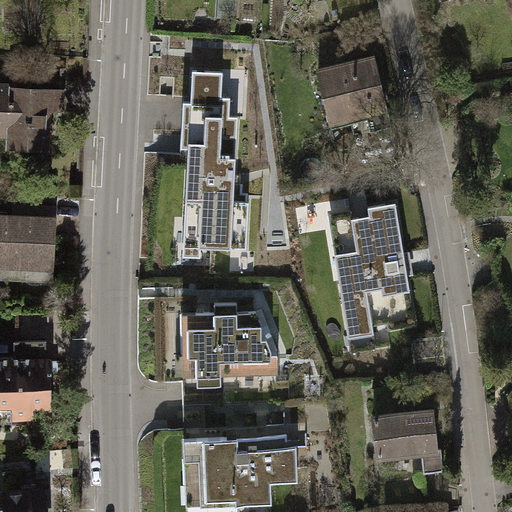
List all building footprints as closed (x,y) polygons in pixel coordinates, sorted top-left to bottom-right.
[(216,0),(217,23),(235,23),(237,0),(216,0)] [(376,59),(319,71),(331,132),(390,117),(376,59)] [(222,70),(191,68),(190,92),(181,91),(178,144),(187,144),(180,255),(203,256),(204,245),(245,248),(248,199),(234,199),(239,115),(229,114),(230,94),(221,93),(222,70)] [(69,89),(0,86),(0,136),(9,137),(8,151),(52,153),(54,112),(68,112),(69,89)] [(367,214),(350,216),(356,249),(334,253),(347,335),(415,324),(395,200),(366,205),(367,214)] [(69,213),(0,217),(0,284),(72,281),(69,213)] [(271,293),(184,296),(187,379),(274,376),(271,293)] [(18,340),(18,353),(0,353),(0,420),(57,421),(57,354),(47,356),(47,340),(18,340)] [(439,411),(372,419),(378,473),(445,465),(439,411)] [(293,425),(179,433),(184,506),(298,498),(293,425)] [(50,511),(49,485),(5,488),(7,507),(0,507),(0,511),(50,511)]
